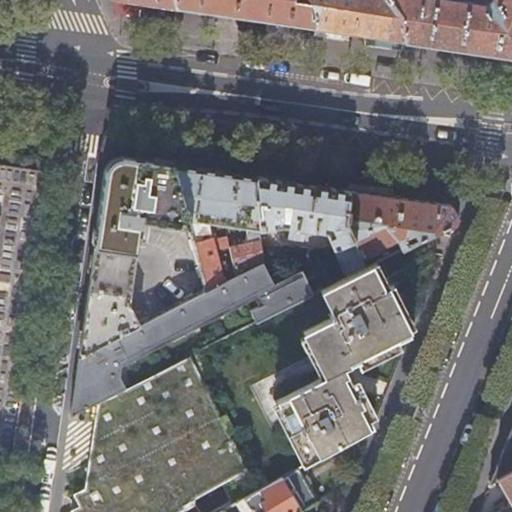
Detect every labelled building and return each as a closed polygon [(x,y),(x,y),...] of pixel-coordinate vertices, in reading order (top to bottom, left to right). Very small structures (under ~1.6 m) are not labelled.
[(112,0),(110,13),(122,15),(135,17),(138,4),(155,7),(176,10),(173,0),(112,0)] [(204,14),(232,18),(241,35),(251,36),(266,38),(268,23),(280,25),(314,30),(309,6),(304,0),(173,0),(176,10),(204,14)] [(304,0),(309,6),(314,30),(339,34),(368,38),(403,43),(399,18),(385,0),(304,0)] [(481,6),(437,0),(385,0),(399,18),(403,43),(453,51),(507,59),(511,56),(511,0),(489,0),(488,3),(481,6)] [(88,284),(77,358),(139,327),(128,304),(136,243),(146,244),(149,223),(186,228),(184,219),(169,164),(148,161),(127,158),(106,155),(100,197),(88,284)] [(191,167),(169,164),(184,219),(259,230),(255,177),(234,174),(217,171),(191,167)] [(42,227),(50,173),(0,165),(0,205),(6,207),(4,221),(42,227)] [(286,181),(255,177),(259,230),(261,230),(261,228),(280,226),(288,227),(286,239),(302,241),(303,235),(298,234),(299,228),(323,232),(343,278),(363,268),(359,257),(343,220),(347,190),(317,186),(286,181)] [(393,240),(398,250),(453,223),(455,218),(452,212),(448,205),(424,202),(398,198),(373,194),(347,190),(343,220),(359,257),(393,240)] [(191,244),(204,294),(221,286),(208,240),(191,244)] [(232,273),(262,261),(259,241),(225,248),(232,273)] [(388,287),(375,262),(368,266),(381,291),(384,289),(388,287)] [(68,418),(75,414),(95,404),(124,390),(118,378),(121,361),(272,283),(263,265),(221,286),(204,294),(173,310),(139,327),(77,358),(75,368),(68,418)] [(363,268),(343,278),(327,286),(318,291),(330,316),(327,317),(329,319),(301,333),(303,338),(322,377),(316,380),(275,401),(277,406),(306,464),(370,429),(371,427),(367,420),(349,383),(341,368),(354,362),(397,342),(407,337),(408,335),(406,330),(384,289),(381,291),(368,266),(363,268)] [(310,295),(305,285),(299,271),(293,275),(295,279),(258,297),(262,305),(248,311),(254,324),(310,295)] [(323,277),(305,285),(310,295),(318,291),(327,286),(323,277)] [(406,330),(411,328),(411,327),(391,286),(388,287),(384,289),(406,330)] [(296,341),(316,380),(322,377),(303,338),(296,341)] [(400,347),(397,342),(354,362),(358,369),(400,347)] [(146,378),(174,364),(171,356),(143,370),(146,378)] [(189,357),(174,364),(146,378),(124,390),(95,404),(84,490),(74,496),(80,508),(72,511),(185,511),(196,506),(197,500),(226,485),(236,503),(257,492),(229,437),(220,419),(189,357)] [(355,380),(349,383),(367,420),(374,417),(355,380)] [(271,409),(300,468),(306,464),(277,406),(271,409)] [(220,419),(229,437),(234,434),(225,416),(220,419)] [(488,484),(496,479),(511,470),(511,424),(506,440),(488,484)] [(236,503),(220,511),(251,511),(259,508),(260,511),(299,511),(314,504),(296,470),(257,492),(236,503)] [(502,501),(494,505),(498,511),(497,511),(511,511),(511,470),(496,479),(510,505),(506,507),(502,501)]
